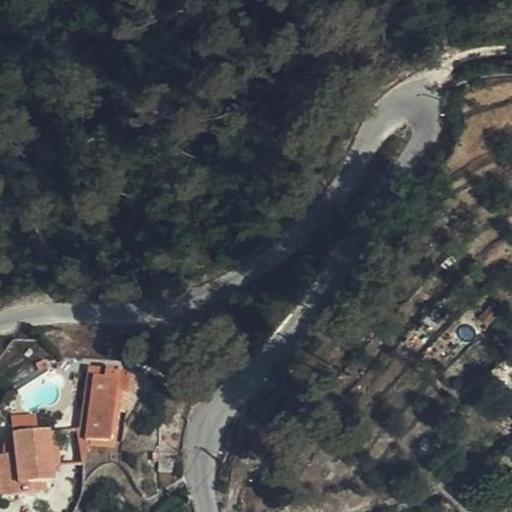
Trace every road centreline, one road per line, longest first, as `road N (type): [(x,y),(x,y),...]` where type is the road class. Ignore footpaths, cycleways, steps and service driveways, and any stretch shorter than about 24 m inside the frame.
road 1 (unclassified): [(423,89),(396,99),(319,210),(240,277),(164,307),(0,326)]
road 2 (residential): [(206,511),(200,442),(222,398),(328,277),(419,155),(430,115),(423,89)]
